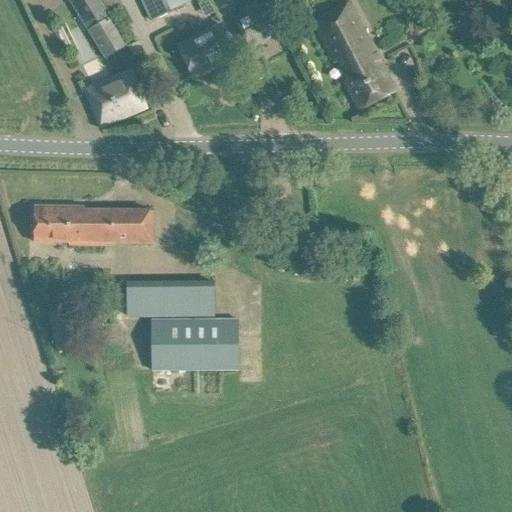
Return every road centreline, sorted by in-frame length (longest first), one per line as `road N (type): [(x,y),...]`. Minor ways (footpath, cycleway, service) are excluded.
road 1 (unclassified): [(0,145),(511,144)]
road 2 (unknown): [(288,145),(222,0)]
